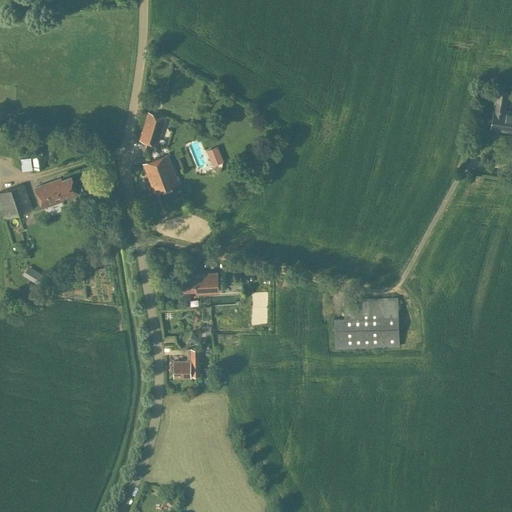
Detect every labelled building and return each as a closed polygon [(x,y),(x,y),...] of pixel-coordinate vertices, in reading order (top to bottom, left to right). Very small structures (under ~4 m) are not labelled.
[(491,129),(511,132),(511,111),(506,110),(509,92),(497,91),(491,129)] [(158,146),(160,140),(167,118),(148,112),(140,141),(158,146)] [(206,149),(212,165),(224,160),(217,144),(206,149)] [(154,192),(178,183),(167,155),(144,164),(154,192)] [(45,168),(43,156),(33,157),(34,170),(45,168)] [(20,159),(22,170),(32,168),(30,157),(20,159)] [(55,178),(55,180),(35,187),(43,208),(63,200),(62,198),(77,193),(71,177),(66,179),(65,175),(55,178)] [(0,203),(5,219),(32,209),(23,184),(0,192),(0,203)] [(196,293),(219,292),(218,272),(193,273),(193,275),(181,276),(181,291),(196,290),(196,293)] [(335,349),(400,347),(398,297),(344,299),(344,317),(334,318),(335,349)] [(189,340),(195,344),(199,338),(193,334),(189,340)] [(191,360),(191,376),(201,375),(200,349),(188,349),(188,360),(191,360)] [(191,360),(188,360),(174,361),(174,377),(191,377),(191,376),(191,360)] [(174,510),(180,499),(170,494),(164,504),(174,510)]
